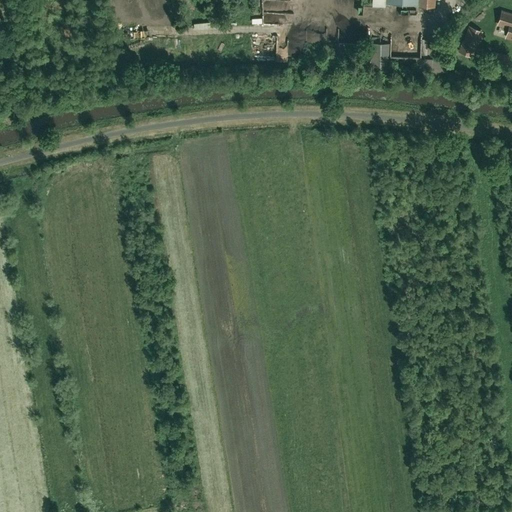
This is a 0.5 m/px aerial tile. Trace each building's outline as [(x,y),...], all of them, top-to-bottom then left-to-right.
[(458,0),(459,1),(448,14),(457,21),(471,3),(467,0),(458,0)] [(266,7),(258,7),(258,23),(267,23),(266,7)] [(511,14),(502,12),(498,25),(509,28),(506,37),(511,39),(511,14)] [(249,34),(249,25),(162,28),(162,38),(214,36),(214,35),(249,34)] [(482,32),(469,26),(458,52),(471,58),(482,32)] [(154,39),(161,39),(161,27),(136,27),(136,37),(154,37),(154,39)] [(298,47),(298,55),(306,55),(306,47),(298,47)]
